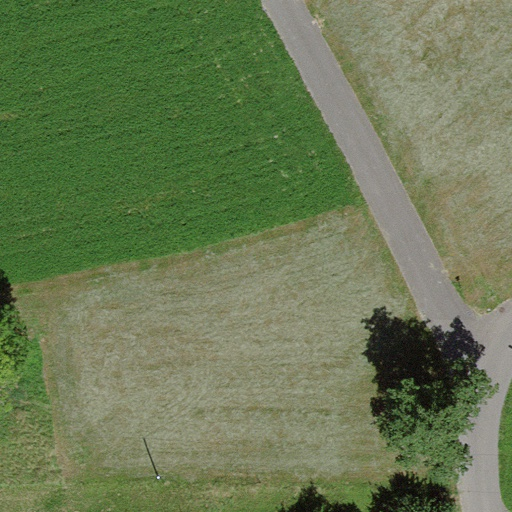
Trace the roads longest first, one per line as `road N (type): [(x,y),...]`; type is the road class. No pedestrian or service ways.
road 1 (track): [(480,393),(276,0)]
road 2 (residential): [(481,511),(474,448),(480,393),(511,322)]
